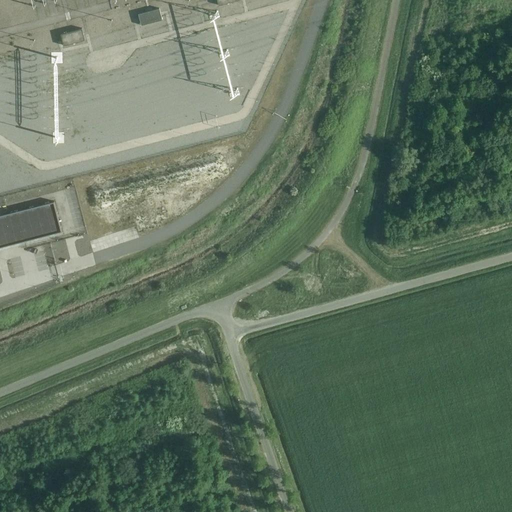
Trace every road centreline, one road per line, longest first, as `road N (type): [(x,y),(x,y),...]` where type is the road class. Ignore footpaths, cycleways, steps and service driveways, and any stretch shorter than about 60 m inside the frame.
road 1 (unclassified): [(58,271),(152,236),(213,200),(269,139),(321,0)]
road 2 (unclassified): [(229,333),(511,256)]
road 3 (unclassified): [(0,399),(216,312)]
road 4 (unclassified): [(289,511),(229,333)]
